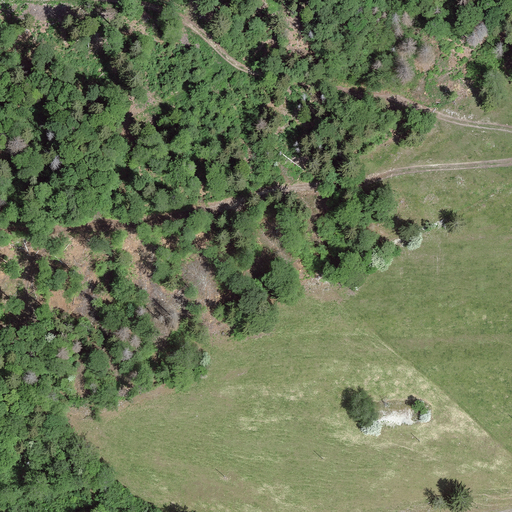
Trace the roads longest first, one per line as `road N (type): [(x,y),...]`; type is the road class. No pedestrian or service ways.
road 1 (track): [(0,232),(133,225),(268,189),(511,161)]
road 2 (track): [(127,0),(171,10),(244,67),(511,132)]
